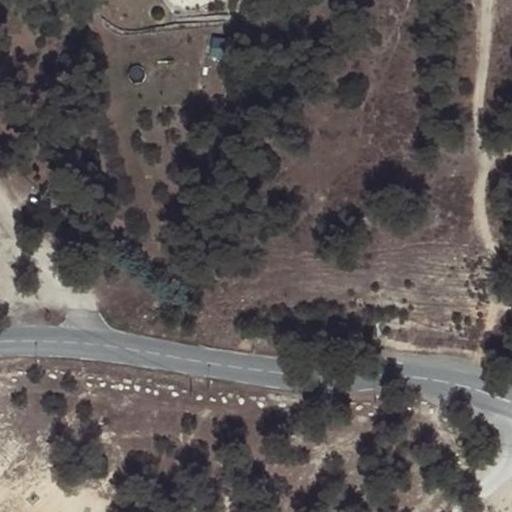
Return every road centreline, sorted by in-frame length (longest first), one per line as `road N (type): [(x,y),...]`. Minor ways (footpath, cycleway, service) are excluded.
road 1 (unclassified): [(511,399),(436,377),(253,373),(103,347),(0,345)]
road 2 (track): [(0,201),(103,347)]
